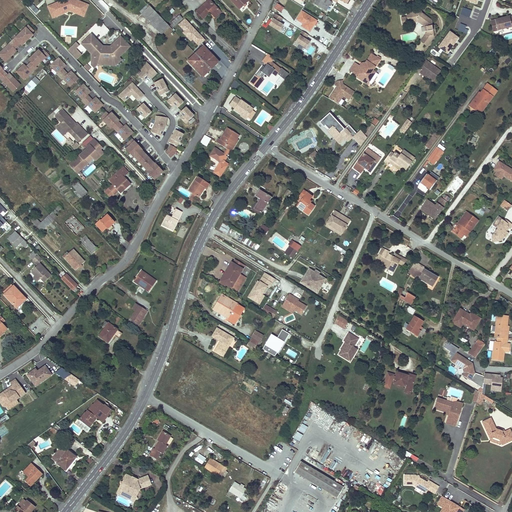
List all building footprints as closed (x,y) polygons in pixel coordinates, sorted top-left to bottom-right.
[(76,0),(64,0),(52,5),(56,14),(67,10),(68,11),(69,11),(70,11),(71,11),(72,10),(73,10),(84,14),(88,5),(76,0)] [(209,0),(208,0),(196,12),(203,18),(210,12),(212,14),(218,9),(209,0)] [(231,0),(240,9),(249,1),(247,0),(231,0)] [(274,9),(281,13),(283,8),(277,4),(278,2),(275,0),(271,6),(275,8),(274,9)] [(329,6),(332,2),(328,0),(316,0),(314,4),(324,11),(327,5),(329,6)] [(35,14),(39,11),(32,3),(28,7),(35,14)] [(56,14),(52,5),(48,6),(53,17),(64,13),(65,14),(66,14),(67,15),(70,15),(71,15),(73,15),(75,14),(76,13),(84,16),(84,14),(73,10),(72,10),(71,11),(70,11),(69,11),(68,11),(67,10),(56,14)] [(150,6),(142,14),(161,34),(169,27),(150,6)] [(472,11),(463,7),(460,14),(469,17),(472,11)] [(316,21),(302,11),(297,20),(306,26),(305,28),(310,31),(316,21)] [(402,24),(408,23),(418,22),(424,26),(425,32),(426,31),(432,31),(431,20),(421,13),(419,14),(418,11),(407,13),(407,17),(401,18),(402,24)] [(282,18),(275,14),(268,24),(279,30),(282,25),(279,23),(282,18)] [(180,15),(170,23),(173,26),(182,18),(180,15)] [(126,25),(129,21),(124,16),(121,20),(126,25)] [(495,20),(497,31),(511,27),(511,26),(511,16),(509,17),(495,20)] [(205,40),(185,19),(180,25),(186,31),(184,33),(192,41),(193,40),(199,46),(205,40)] [(466,26),(460,24),(457,30),(466,34),(468,30),(465,29),(466,26)] [(29,25),(0,52),(0,56),(5,62),(16,51),(15,49),(20,44),(22,45),(33,35),(31,33),(34,31),(29,25)] [(307,35),(302,31),(295,42),(305,48),(309,42),(305,39),(307,35)] [(458,38),(449,32),(438,47),(447,53),(458,38)] [(425,34),(420,41),(427,46),(433,37),(432,35),(429,35),(428,37),(425,34)] [(91,36),(83,44),(95,56),(100,57),(106,64),(110,60),(115,65),(120,60),(118,57),(129,47),(120,38),(110,48),(104,48),(91,36)] [(76,42),(68,50),(77,60),(82,55),(76,49),(80,46),(76,42)] [(203,46),(195,54),(210,69),(219,62),(203,46)] [(38,50),(29,59),(31,62),(36,67),(45,57),(41,53),(38,50)] [(43,50),(41,53),(45,57),(46,58),(49,56),(43,50)] [(195,54),(187,61),(203,77),(210,69),(195,54)] [(359,66),(354,62),(349,70),(354,73),(357,75),(355,77),(357,77),(360,73),(365,77),(363,79),(368,83),(374,76),(376,72),(373,70),(378,63),(376,62),(379,59),(371,54),(365,62),(362,67),(359,66)] [(263,66),(250,82),(257,88),(263,81),(261,79),(264,74),(266,72),(268,74),(270,71),(272,73),(275,76),(277,74),(281,77),(285,71),(281,68),(280,69),(271,62),(274,59),(269,55),(264,62),(265,63),(267,64),(264,67),(263,66)] [(100,57),(95,56),(92,59),(92,62),(96,62),(96,64),(115,65),(110,60),(106,64),(100,57)] [(66,66),(58,58),(50,66),(58,73),(66,66)] [(440,71),(424,59),(418,67),(422,70),(420,72),(426,76),(433,81),(440,71)] [(150,75),(152,78),(157,73),(146,62),(139,69),(142,72),(138,76),(143,81),(150,75)] [(24,64),(16,72),(24,80),(32,72),(26,67),(24,64)] [(0,78),(13,92),(20,85),(9,73),(8,75),(2,69),(2,68),(0,65),(0,78)] [(78,79),(71,71),(63,79),(70,86),(78,79)] [(35,77),(24,88),(29,94),(40,82),(35,77)] [(162,79),(154,83),(161,95),(169,91),(162,79)] [(235,81),(230,87),(234,91),(239,84),(235,81)] [(348,100),(353,92),(340,84),(340,81),(335,81),(333,85),(337,87),(335,89),(333,90),(333,91),(328,99),(337,104),(342,96),(348,100)] [(144,95),(132,83),(118,96),(123,101),(132,94),(138,100),(144,95)] [(90,92),(83,84),(75,92),(82,100),(90,92)] [(479,93),(469,107),(473,110),(474,108),(481,113),(496,92),(487,85),(480,95),(479,93)] [(183,102),(175,94),(167,102),(172,107),(175,105),(178,108),(183,102)] [(102,105),(95,97),(87,105),(94,112),(99,108),(102,105)] [(253,109),(234,97),(230,104),(235,108),(234,110),(247,118),(253,109)] [(143,104),(137,110),(145,118),(151,112),(148,109),(146,109),(145,108),(146,107),(143,104)] [(180,118),(186,123),(194,116),(186,107),(180,112),(183,115),(180,118)] [(70,116),(63,108),(56,115),(62,122),(60,123),(64,127),(66,126),(69,130),(74,136),(83,128),(78,122),(77,123),(73,119),(72,120),(69,117),(70,116)] [(102,121),(108,115),(106,112),(100,118),(102,121)] [(119,121),(111,113),(108,115),(102,121),(110,129),(112,127),(118,122),(119,121)] [(167,118),(156,116),(155,122),(151,132),(161,136),(166,125),(167,118)] [(344,128),(334,117),(325,125),(329,129),(328,130),(335,138),(337,136),(341,141),(346,137),(350,134),(353,137),(357,133),(349,124),(344,128)] [(404,133),(412,123),(407,120),(400,130),(404,133)] [(64,127),(60,123),(59,124),(67,132),(69,130),(66,126),(64,127)] [(132,133),(125,125),(122,127),(117,132),(124,140),(132,133)] [(237,139),(239,135),(227,128),(220,140),(218,139),(216,142),(226,149),(229,150),(237,139)] [(176,130),(169,142),(177,146),(183,134),(176,130)] [(335,138),(328,130),(326,132),(333,139),(335,138)] [(360,131),(352,138),(360,146),(368,138),(360,131)] [(201,143),(206,146),(211,139),(205,135),(201,143)] [(433,136),(425,146),(429,149),(437,139),(433,136)] [(226,149),(231,152),(239,140),(237,139),(229,150),(226,149)] [(141,150),(133,142),(132,143),(130,140),(125,145),(128,148),(125,149),(133,158),(134,157),(146,171),(146,172),(154,180),(162,172),(154,164),(141,150)] [(96,148),(92,144),(69,165),(75,172),(86,162),(83,160),(91,153),(96,157),(102,151),(100,149),(102,148),(103,146),(101,143),(96,148)] [(177,149),(171,145),(168,150),(167,151),(172,156),(174,154),(177,149)] [(97,159),(105,151),(102,148),(100,149),(102,151),(96,157),(97,159)] [(210,155),(220,162),(214,172),(220,176),(228,164),(225,162),(224,161),(227,156),(225,155),(223,154),(215,148),(210,155)] [(436,148),(428,160),(433,164),(443,152),(436,148)] [(380,158),(367,149),(358,162),(353,169),(360,174),(364,167),(368,170),(367,171),(371,173),(377,164),(377,163),(380,158)] [(315,151),(310,155),(314,161),(319,157),(315,151)] [(394,154),(391,152),(384,161),(388,163),(389,161),(398,168),(401,163),(407,168),(414,159),(403,151),(399,156),(395,153),(394,154)] [(511,179),(511,169),(498,161),(496,165),(498,166),(495,171),(496,172),(503,176),(511,181),(511,179)] [(77,173),(87,164),(86,162),(75,172),(77,173)] [(189,163),(184,171),(189,174),(194,166),(189,163)] [(124,167),(109,180),(113,184),(105,192),(111,198),(119,190),(121,193),(130,184),(124,176),(129,172),(124,167)] [(445,169),(436,181),(442,185),(446,180),(445,180),(450,173),(445,169)] [(436,181),(426,174),(420,182),(430,190),(436,181)] [(197,177),(189,191),(193,194),(197,196),(198,197),(205,188),(206,189),(209,185),(197,177)] [(78,182),(71,188),(80,199),(87,193),(78,182)] [(271,197),(259,190),(255,196),(260,199),(257,203),(254,209),(261,213),(262,213),(271,197)] [(302,198),(296,206),(308,215),(314,207),(311,204),(312,203),(310,202),(313,198),(306,193),(302,198)] [(435,205),(428,200),(421,210),(428,215),(429,213),(436,218),(447,202),(441,198),(435,205)] [(511,206),(504,200),(500,206),(507,211),(511,206)] [(250,210),(259,215),(261,213),(254,209),(257,203),(256,202),(250,210)] [(480,203),(474,212),(479,215),(485,206),(480,203)] [(59,206),(53,212),(57,216),(63,211),(59,206)] [(182,213),(176,210),(173,215),(179,218),(182,213)] [(478,221),(466,212),(452,231),(461,238),(468,230),(470,231),(478,221)] [(333,213),(327,222),(343,232),(349,222),(345,220),(346,218),(339,214),(338,215),(333,213)] [(40,223),(35,218),(32,222),(42,232),(54,220),(49,215),(40,223)] [(72,215),(64,223),(76,235),(84,227),(72,215)] [(108,229),(114,222),(107,215),(101,221),(100,220),(95,225),(102,232),(106,227),(108,229)] [(167,217),(162,227),(173,232),(177,222),(171,219),(167,217)] [(511,226),(511,224),(506,220),(505,222),(498,217),(493,225),(498,229),(495,233),(497,234),(495,237),(496,241),(502,241),(505,237),(506,238),(509,234),(505,231),(507,227),(510,229),(511,226)] [(343,232),(327,222),(326,224),(341,234),(343,232)] [(227,234),(230,227),(223,223),(219,230),(227,234)] [(262,223),(258,229),(265,233),(268,227),(262,223)] [(20,237),(12,245),(15,248),(20,243),(25,248),(28,245),(20,237)] [(88,239),(82,244),(91,254),(97,248),(88,239)] [(291,247),(287,253),(293,257),(296,251),(291,247)] [(393,260),(390,258),(391,256),(388,254),(389,252),(382,248),(376,258),(379,260),(379,261),(386,265),(385,265),(389,267),(388,269),(394,273),(402,258),(396,254),(394,258),(393,260)] [(65,257),(75,269),(84,261),(73,249),(69,254),(67,251),(64,254),(66,256),(65,257)] [(34,258),(33,259),(38,264),(42,259),(34,251),(31,254),(34,258)] [(232,265),(241,270),(244,266),(234,260),(232,265)] [(51,276),(39,263),(31,272),(39,280),(41,278),(45,282),(51,276)] [(230,264),(220,282),(221,283),(232,265),(230,264)] [(427,268),(421,264),(414,275),(433,287),(439,277),(427,270),(427,268)] [(225,285),(230,288),(236,292),(244,278),(238,275),(241,270),(232,265),(221,283),(225,285)] [(141,270),(133,281),(148,292),(154,284),(148,279),(150,277),(141,270)] [(325,280),(309,270),(300,283),(317,294),(319,290),(325,280)] [(259,305),(275,279),(263,272),(248,299),(259,305)] [(75,282),(66,274),(61,279),(72,290),(77,286),(74,283),(75,282)] [(13,287),(11,284),(3,292),(5,294),(4,295),(16,308),(20,304),(19,303),(25,298),(13,286),(13,287)] [(405,298),(401,296),(399,299),(411,305),(416,298),(407,293),(405,298)] [(238,304),(222,294),(221,296),(237,305),(238,304)] [(293,297),(289,295),(283,306),(286,308),(287,306),(302,315),(307,306),(298,301),(292,298),(293,297)] [(237,305),(221,296),(213,309),(218,312),(219,310),(230,317),(229,319),(228,320),(235,324),(241,313),(235,309),(237,305)] [(59,319),(41,299),(37,303),(49,316),(45,320),(51,326),(59,319)] [(237,305),(235,309),(241,313),(244,309),(238,304),(237,305)] [(139,325),(147,311),(139,306),(135,312),(131,319),(133,321),(132,323),(135,325),(137,323),(139,325)] [(273,311),(265,306),(261,312),(269,316),(273,311)] [(470,315),(460,309),(454,319),(462,324),(473,331),(480,319),(471,313),(470,315)] [(230,317),(219,310),(218,312),(229,319),(230,317)] [(494,341),(492,359),(503,360),(504,351),(503,351),(504,343),(507,343),(508,334),(505,333),(505,326),(507,326),(508,315),(497,314),(495,333),(498,333),(497,342),(494,341)] [(413,315),(405,329),(414,335),(419,326),(422,321),(413,315)] [(333,324),(344,330),(349,321),(338,316),(333,324)] [(462,324),(454,319),(452,322),(460,328),(462,324)] [(105,328),(99,336),(108,342),(114,334),(117,329),(106,322),(103,327),(105,328)] [(219,344),(215,351),(223,355),(234,337),(217,328),(213,336),(221,341),(223,342),(222,344),(219,344)] [(122,334),(117,329),(114,334),(119,338),(122,334)] [(263,335),(255,330),(252,336),(260,341),(263,335)] [(270,334),(262,351),(277,358),(289,333),(282,330),(278,338),(270,334)] [(359,339),(349,333),(344,341),(345,342),(343,345),(344,346),(342,350),(339,354),(350,361),(354,355),(352,354),(356,348),(354,346),(359,339)] [(475,358),(485,344),(479,340),(468,353),(475,358)] [(288,348),(286,353),(295,358),(298,353),(288,348)] [(472,363),(456,352),(451,360),(463,368),(464,372),(462,375),(482,388),(483,383),(484,376),(474,373),(472,363)] [(38,380),(40,383),(52,375),(45,366),(37,372),(36,369),(27,375),(33,383),(38,380)] [(387,372),(382,387),(390,389),(394,375),(387,372)] [(411,391),(416,377),(408,375),(407,376),(397,373),(394,384),(404,387),(405,386),(407,386),(406,390),(411,391)] [(496,377),(496,375),(484,373),(484,376),(483,383),(492,384),(491,389),(500,390),(502,378),(496,377)] [(0,394),(0,401),(3,406),(6,407),(11,403),(13,406),(18,402),(16,399),(26,393),(16,379),(11,383),(13,386),(8,389),(10,391),(5,394),(4,392),(0,394)] [(67,391),(70,400),(76,398),(73,389),(67,391)] [(485,395),(480,392),(477,402),(480,404),(485,395)] [(62,395),(55,401),(60,405),(66,399),(62,395)] [(463,404),(456,402),(452,403),(437,398),(434,409),(449,413),(445,423),(456,426),(463,404)] [(85,412),(79,420),(89,427),(97,418),(103,422),(112,410),(105,404),(104,405),(97,400),(94,405),(93,404),(86,413),(85,412)] [(511,429),(507,432),(504,431),(504,432),(499,431),(500,430),(496,428),(493,421),(483,425),(490,439),(494,437),(501,440),(503,444),(504,446),(511,442),(511,429)] [(298,431),(304,434),(308,427),(302,424),(298,431)] [(154,448),(150,455),(156,459),(160,452),(163,454),(168,446),(166,445),(171,436),(163,431),(157,440),(159,441),(155,449),(154,448)] [(296,432),(293,439),(300,442),(303,435),(296,432)] [(35,439),(27,444),(31,448),(38,443),(35,439)] [(62,447),(52,459),(65,470),(75,458),(62,447)] [(417,462),(419,458),(407,452),(405,456),(417,462)] [(227,469),(210,458),(204,467),(221,478),(227,469)] [(343,487),(301,461),(294,472),(337,497),(343,487)] [(43,474),(31,463),(23,472),(28,477),(25,481),(31,486),(43,474)] [(415,475),(405,475),(404,481),(415,481),(424,487),(428,489),(432,483),(428,480),(427,482),(415,475)] [(131,478),(126,476),(124,481),(122,484),(119,490),(125,493),(126,497),(130,495),(135,498),(139,492),(141,492),(139,488),(151,484),(148,476),(137,479),(137,481),(134,481),(132,480),(131,478)] [(235,482),(229,491),(240,498),(246,488),(243,487),(242,488),(239,486),(240,485),(235,482)] [(439,487),(432,483),(428,489),(435,493),(439,487)] [(437,504),(442,507),(439,511),(456,511),(459,507),(442,496),(437,504)] [(18,506),(14,511),(15,511),(31,511),(36,506),(27,500),(21,508),(18,506)]
